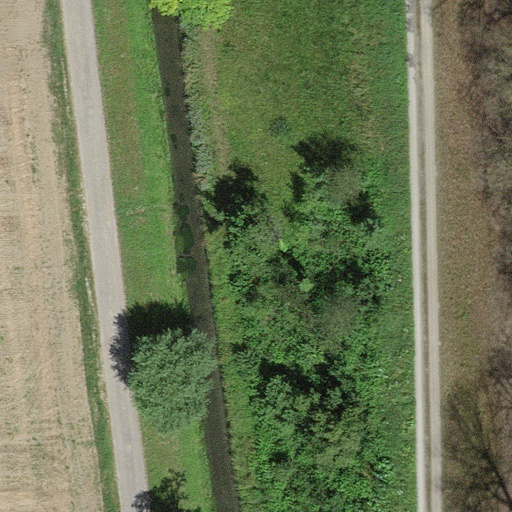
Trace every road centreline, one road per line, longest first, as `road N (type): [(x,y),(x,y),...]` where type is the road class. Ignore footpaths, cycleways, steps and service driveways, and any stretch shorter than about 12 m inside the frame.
road 1 (track): [(142,511),(80,0)]
road 2 (track): [(416,0),(434,511)]
